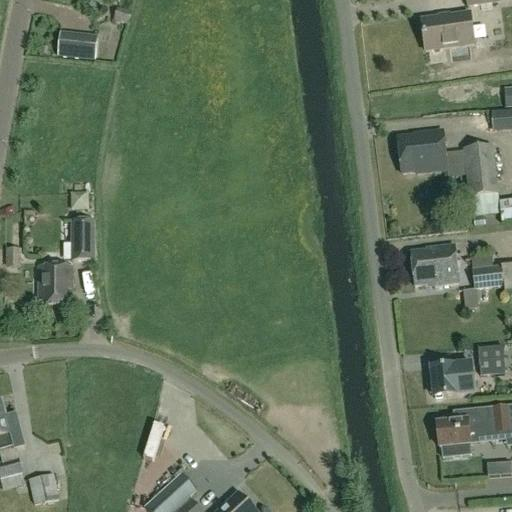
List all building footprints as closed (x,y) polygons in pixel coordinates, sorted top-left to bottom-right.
[(499,5),(498,0),(465,0),(466,9),(499,5)] [(132,14),(118,10),(114,22),(128,27),(132,14)] [(420,22),(425,54),(474,46),(469,15),(420,22)] [(61,35),(59,59),(94,63),(97,39),(61,35)] [(511,89),(504,90),(505,111),(511,110),(511,113),(495,115),(496,134),(511,132),(511,89)] [(416,177),(447,173),(443,134),(414,138),(414,139),(397,141),(401,177),(416,175),(416,177)] [(462,152),(471,219),(500,216),(491,148),(462,152)] [(75,196),(71,197),(72,214),(90,213),(90,196),(75,196)] [(71,223),(70,264),(95,264),(95,223),(71,223)] [(24,263),(36,264),(37,247),(25,247),(24,263)] [(414,290),(429,288),(429,290),(458,287),(454,249),(427,252),(427,254),(411,256),(414,290)] [(21,269),(21,250),(5,250),(5,269),(21,269)] [(474,293),(504,290),(503,268),(491,269),(490,257),(471,259),(474,293)] [(72,270),(38,269),(37,309),(71,310),(72,270)] [(478,354),(480,379),(505,377),(504,361),(501,361),(500,352),(478,354)] [(453,369),(431,371),(432,385),(428,387),(429,395),(433,397),(433,400),(456,398),(476,397),(474,378),(468,378),(467,369),(453,371),(453,369)] [(0,455),(3,466),(0,466),(0,479),(3,492),(24,486),(18,462),(16,463),(9,438),(10,438),(2,405),(0,404),(0,455)] [(439,451),(440,450),(442,462),(470,459),(469,445),(482,443),(481,437),(511,434),(511,447),(511,408),(476,412),(478,431),(468,432),(467,424),(436,427),(439,451)] [(59,502),(54,476),(28,482),(34,507),(59,502)] [(201,511),(190,500),(197,494),(180,476),(144,510),(145,511),(201,511)] [(252,511),(238,496),(221,511),(252,511)]
